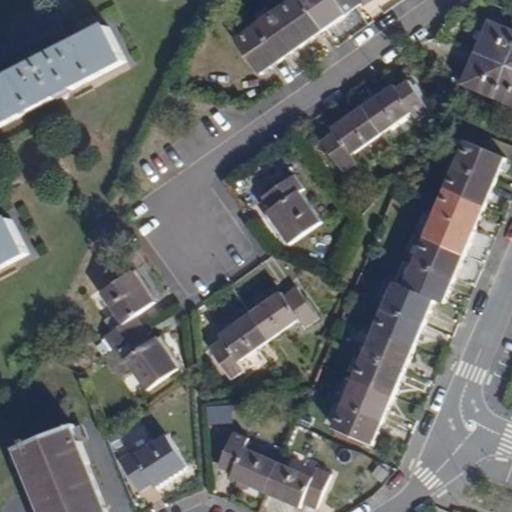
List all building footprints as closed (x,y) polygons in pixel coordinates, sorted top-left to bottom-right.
[(304,0),(293,0),(279,10),(304,45),(325,30),(304,0)] [(304,0),(325,30),(347,15),(347,14),(356,8),(350,0),(304,0)] [(279,10),(258,25),(283,60),(304,45),(279,10)] [(511,29),(490,21),(477,53),(509,66),(511,58),(511,29)] [(258,25),(236,40),(261,75),(283,60),(258,25)] [(0,83),(0,126),(129,60),(111,26),(0,83)] [(477,53),(463,85),(495,98),(509,66),(477,53)] [(511,67),(509,66),(495,98),(511,105),(511,67)] [(395,85),(364,107),(382,133),(413,112),(420,121),(432,113),(411,81),(399,90),(395,85)] [(364,107),(332,128),(335,133),(323,141),(345,173),(359,163),(352,154),(382,133),(364,107)] [(468,140),(458,165),(497,182),(508,157),(468,140)] [(458,165),(448,189),(487,205),(497,182),(458,165)] [(273,210),(269,213),(291,245),(322,223),(300,193),(305,189),(295,176),(264,197),(273,210)] [(448,189),(437,213),(477,230),(487,205),(448,189)] [(437,213),(427,237),(466,254),(477,230),(437,213)] [(0,226),(0,269),(31,254),(13,219),(0,226)] [(427,237),(417,261),(456,278),(466,254),(427,237)] [(417,261),(406,286),(437,299),(446,303),(456,278),(417,261)] [(133,272),(102,294),(124,324),(105,338),(114,351),(145,329),(136,317),(155,303),(133,272)] [(397,282),(387,307),(426,323),(437,299),(406,286),(397,282)] [(283,292),(252,314),(270,341),(300,319),(306,327),(319,317),(298,287),(285,296),(283,292)] [(387,307),(376,331),(416,348),(426,323),(387,307)] [(252,314),(221,336),(223,340),(211,348),(232,380),(245,370),(240,362),(270,341),(252,314)] [(158,339),(154,342),(145,329),(114,351),(106,357),(122,379),(134,370),(149,392),(180,370),(158,339)] [(376,331),(366,355),(406,372),(416,348),(376,331)] [(366,355),(356,380),(395,396),(406,372),(366,355)] [(356,380),(345,404),(385,421),(395,396),(356,380)] [(345,404),(335,428),(375,444),(385,421),(345,404)] [(91,463),(76,425),(15,450),(16,452),(18,451),(42,511),(108,511),(89,464),(91,463)] [(234,473),(232,478),(267,493),(280,464),(246,449),(250,439),(235,433),(220,467),(234,473)] [(133,453),(120,461),(140,493),(153,484),(156,489),(189,467),(168,435),(136,456),(133,453)] [(280,464),(267,493),(302,508),(304,503),(318,509),(333,474),(318,468),(313,478),(280,464)]
